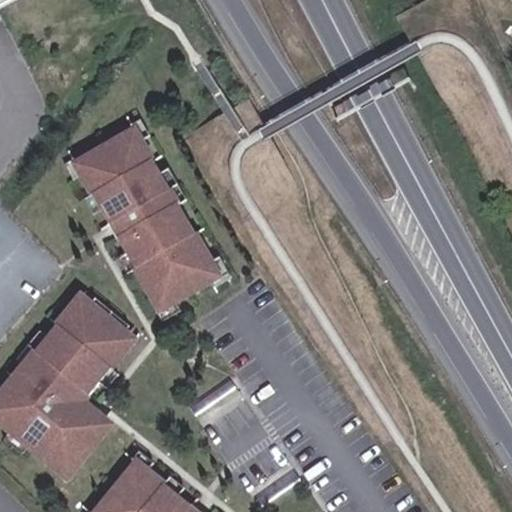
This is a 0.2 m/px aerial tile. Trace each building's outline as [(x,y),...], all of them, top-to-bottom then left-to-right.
[(161,174),(136,131),(77,166),(94,196),(103,212),(128,254),(137,270),(162,312),(222,277),(180,206),(161,174)] [(170,169),(161,174),(180,206),(189,201),(170,169)] [(103,212),(94,196),(85,201),(95,217),(103,212)] [(129,275),(137,270),(128,254),(119,259),(129,275)] [(92,397),(135,343),(84,299),(51,338),(28,366),(0,398),(0,402),(9,410),(0,420),(14,432),(31,447),(57,469),(65,459),(76,468),(104,436),(93,426),(101,416),(75,395),(81,389),(92,397)] [(28,366),(51,338),(44,331),(20,359),(28,366)] [(201,419),(241,391),(234,381),(194,409),(201,419)] [(0,420),(9,410),(0,402),(0,420)] [(113,425),(101,416),(93,426),(104,436),(113,425)] [(25,455),(31,447),(14,432),(7,440),(25,455)] [(68,478),(76,468),(65,459),(57,469),(68,478)] [(202,511),(196,506),(195,508),(182,498),(168,486),(141,464),(102,511),(202,511)] [(307,483),(299,473),(259,502),(266,511),(307,483)] [(188,490),(174,478),(168,486),(182,498),(188,490)]
